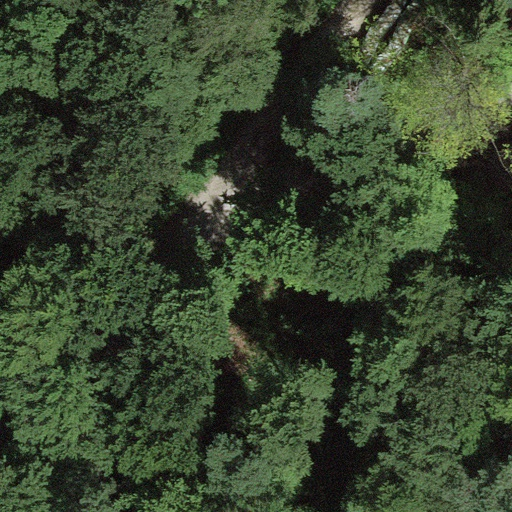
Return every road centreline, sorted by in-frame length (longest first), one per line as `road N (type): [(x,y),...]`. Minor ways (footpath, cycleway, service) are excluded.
road 1 (track): [(83,511),(110,346),(170,250),(220,193),(427,125),(511,78)]
road 2 (track): [(353,0),(220,193)]
